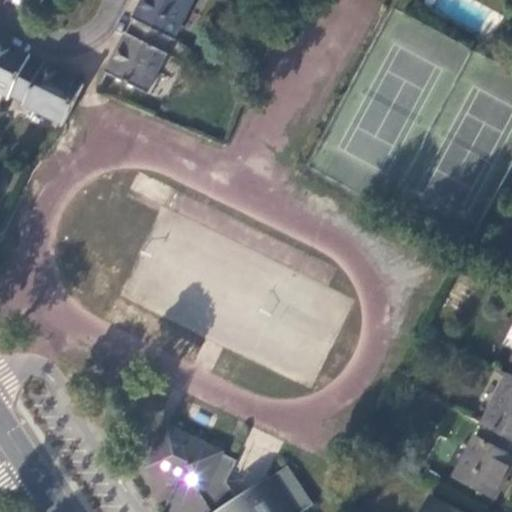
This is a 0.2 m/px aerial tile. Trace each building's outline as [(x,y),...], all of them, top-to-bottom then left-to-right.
[(191,0),(142,0),(133,19),(135,21),(170,38),(173,40),(191,0)] [(126,32),(106,74),(146,93),(165,52),(163,51),(170,38),(135,21),(128,34),(126,32)] [(0,92),(8,97),(9,95),(28,60),(29,57),(0,43),(0,92)] [(63,124),(83,84),(43,65),(42,67),(28,60),(9,95),(23,102),(23,105),(63,124)] [(511,439),(511,377),(508,375),(482,423),(511,439)] [(511,456),(511,457),(511,455),(511,439),(482,423),(453,476),(493,498),(511,462),(511,456)] [(299,511),(286,491),(299,483),(288,466),(237,500),(225,482),(236,460),(166,426),(146,467),(177,482),(164,509),(166,511),(299,511)] [(457,511),(430,497),(422,511),(457,511)]
